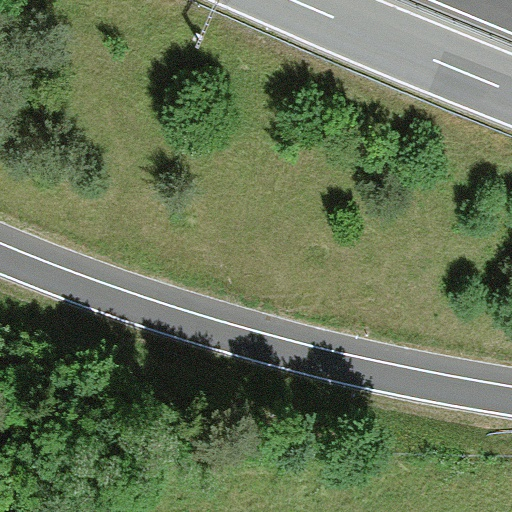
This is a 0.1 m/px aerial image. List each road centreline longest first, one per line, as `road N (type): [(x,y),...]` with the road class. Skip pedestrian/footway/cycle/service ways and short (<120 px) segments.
road 1 (secondary): [(0,255),(139,309),(266,346),(511,399)]
road 2 (motorway): [(286,0),(511,91)]
